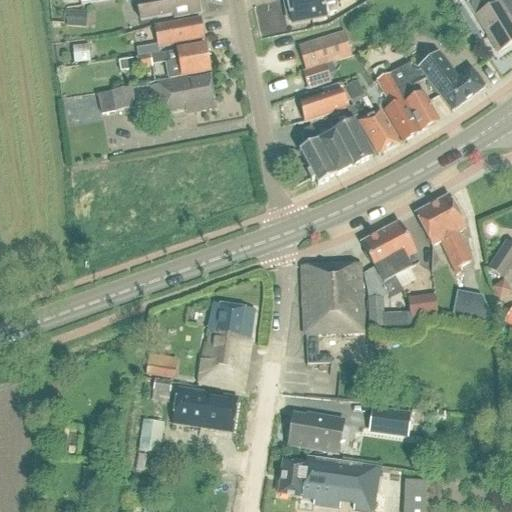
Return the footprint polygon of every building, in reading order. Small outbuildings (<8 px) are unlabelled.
[(196,0),(139,0),(135,1),(140,24),(173,17),(174,21),(199,16),(196,0)] [(292,24),(292,27),(325,20),(322,6),(348,1),(347,0),(286,0),(289,11),(286,14),(288,23),(292,24)] [(511,0),(489,0),(494,8),(475,19),(497,55),(511,45),(511,23),(509,19),(511,17),(511,0)] [(157,45),(158,50),(203,42),(200,21),(155,29),(157,45)] [(324,62),(373,47),(366,23),(316,39),(324,62)] [(92,57),(108,57),(108,46),(92,45),(92,57)] [(150,55),(159,53),(158,50),(157,45),(149,46),(150,55)] [(72,48),(74,64),(89,62),(87,47),(72,48)] [(168,55),(169,64),(165,65),(168,82),(209,75),(205,49),(168,55)] [(419,73),(416,75),(417,76),(422,84),(427,81),(437,95),(451,115),(485,91),(471,71),(458,81),(440,55),(426,65),(418,71),(419,73)] [(136,60),(136,61),(117,64),(119,74),(138,70),(138,72),(152,70),(149,57),(136,60)] [(412,90),(422,84),(417,76),(416,75),(412,67),(410,68),(410,67),(385,80),(418,135),(439,123),(423,95),(417,99),(412,90)] [(302,75),(307,92),(329,85),(324,68),(302,75)] [(156,87),(150,88),(151,97),(158,95),(162,115),(192,110),(193,116),(215,112),(209,79),(188,82),(188,80),(156,86),(156,87)] [(402,144),(418,135),(385,80),(376,84),(389,111),(384,114),(402,144)] [(346,87),(348,95),(351,102),(363,97),(361,91),(358,83),(346,87)] [(131,91),(110,94),(111,100),(114,115),(135,111),(131,91)] [(304,125),(348,110),(342,91),(300,104),(304,125)] [(100,117),(114,115),(111,100),(110,94),(97,97),(100,117)] [(359,125),(377,157),(378,158),(399,146),(380,113),(359,125)] [(352,124),(334,134),(353,169),(371,159),(352,124)] [(334,134),(316,143),(335,178),(353,169),(334,134)] [(317,188),(335,178),(316,143),(298,153),(309,173),(306,174),(311,183),(314,182),(317,188)] [(448,199),(415,216),(431,248),(439,244),(455,277),(460,275),(458,270),(471,264),(457,235),(465,231),(448,199)] [(398,225),(372,240),(395,279),(418,266),(413,256),(414,255),(398,225)] [(401,291),(395,279),(372,240),(360,246),(389,298),(401,291)] [(511,268),(511,246),(506,243),(487,271),(503,282),(511,268)] [(360,266),(302,268),(304,337),(363,335),(360,266)] [(481,298),(460,294),(456,294),(451,318),(493,326),(493,323),(481,298)] [(407,301),(409,315),(410,321),(413,321),(437,318),(435,298),(407,301)] [(383,305),(382,300),(379,300),(367,301),(367,305),(369,333),(384,333),(397,332),(412,332),(414,331),(413,321),(410,321),(409,315),(383,316),(383,305)] [(212,305),(199,386),(240,392),(253,311),(212,305)] [(320,365),(344,364),(343,346),(319,347),(320,365)] [(147,367),(145,378),(173,382),(175,371),(147,367)] [(171,385),(155,383),(153,394),(169,396),(171,385)] [(237,400),(177,390),(171,426),(231,436),(237,400)] [(368,436),(407,440),(410,416),(371,412),(368,436)] [(316,419),(315,421),(293,417),(287,448),(338,457),(340,444),(344,443),(346,431),(343,429),(344,424),(316,419)] [(141,427),(139,441),(137,452),(159,455),(163,425),(143,422),(142,427),(141,427)] [(282,463),(278,497),(299,500),(298,505),(339,511),(340,500),(355,502),(353,511),(372,511),(379,471),(357,467),(306,459),(305,466),(282,463)] [(404,483),(403,511),(425,511),(426,484),(404,483)]
